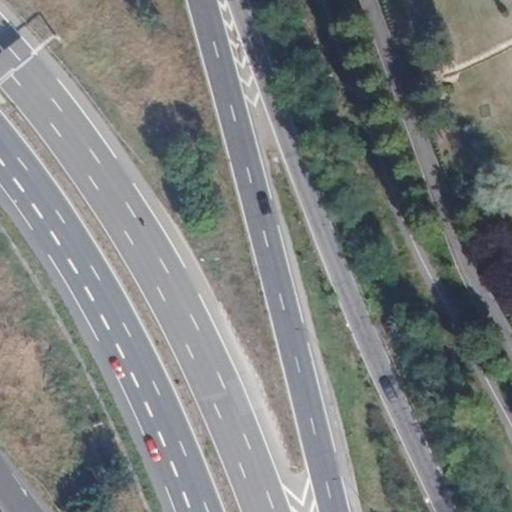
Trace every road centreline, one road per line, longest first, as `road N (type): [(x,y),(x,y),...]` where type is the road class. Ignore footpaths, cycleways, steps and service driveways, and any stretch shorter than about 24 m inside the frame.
road 1 (primary): [(446,511),(359,321),(237,0)]
road 2 (primary): [(265,511),(219,395),(146,250),(69,131),(0,49)]
road 3 (primary): [(333,511),(202,0)]
road 4 (primary): [(0,147),(92,281),(198,511)]
